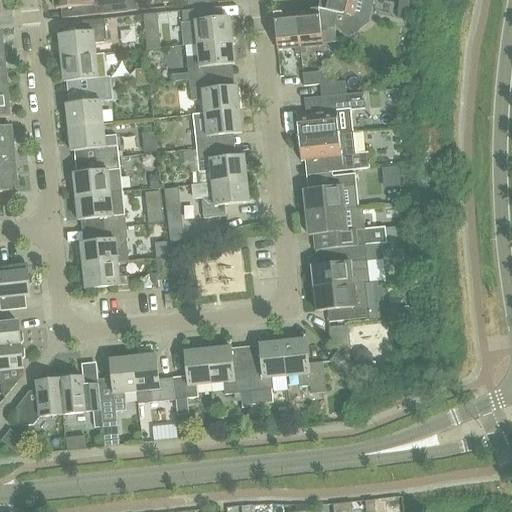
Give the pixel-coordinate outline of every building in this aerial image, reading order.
[(121,0),(93,3),(92,0),(55,0),(56,10),(61,9),(62,19),(129,12),(127,0),(121,0)] [(321,27),(334,26),(337,14),(360,19),(368,14),(371,0),(321,0),(319,10),(321,27)] [(398,19),(406,20),(407,6),(399,5),(398,19)] [(230,18),(228,19),(206,21),(204,10),(182,12),(186,47),(198,45),(233,42),(230,18)] [(323,46),(322,42),(335,42),(334,26),(321,27),(319,10),(296,12),(301,54),(306,53),(305,47),(323,46)] [(274,14),(278,50),(295,48),(295,54),(301,54),(296,12),(274,14)] [(158,29),(157,15),(144,16),(146,30),(158,29)] [(105,20),(82,22),(84,34),(59,36),(62,59),(97,56),(95,44),(107,43),(105,20)] [(187,59),(189,81),(212,79),(211,67),(235,65),(233,42),(198,45),(199,57),(187,59)] [(88,80),(90,92),(112,89),(111,77),(99,79),(97,56),(62,59),(64,83),(88,80)] [(304,87),(321,85),(320,85),(329,84),(328,72),(302,74),(304,87)] [(0,97),(9,96),(7,75),(0,75),(0,97)] [(204,100),(205,114),(240,111),(237,88),(213,90),(212,79),(189,81),(192,102),(204,100)] [(346,82),(329,84),(320,85),(321,85),(322,98),(347,95),(346,82)] [(66,106),(69,129),(104,125),(101,102),(113,101),(112,89),(90,92),(91,103),(66,106)] [(296,114),(299,138),(339,134),(337,112),(366,109),(364,94),(347,95),(322,98),(323,112),(298,115),(298,114),(296,114)] [(0,119),(11,118),(9,96),(0,97),(0,119)] [(197,150),(219,148),(218,136),(242,134),(240,111),(205,114),(193,116),(197,150)] [(119,158),(118,146),(117,135),(105,137),(104,125),(69,129),(71,152),(96,149),(97,161),(119,158)] [(0,150),(15,149),(12,127),(0,128),(0,150)] [(353,133),(339,134),(299,138),(301,162),(303,162),(327,159),(329,174),(370,169),(368,153),(356,155),(353,133)] [(200,185),(212,184),(247,180),(245,157),(220,159),(219,148),(197,150),(184,152),(185,167),(191,166),(192,174),(199,173),(200,185)] [(0,172),(17,171),(15,149),(0,150),(0,172)] [(76,198),(111,194),(123,193),(119,158),(97,161),(98,172),(74,175),(76,198)] [(0,194),(19,193),(17,171),(0,172),(0,194)] [(345,210),(359,209),(356,175),(331,177),(332,189),(305,192),(307,214),(345,210)] [(160,176),(150,177),(151,190),(161,189),(160,176)] [(250,203),(247,180),(212,184),(200,185),(192,186),(193,197),(202,197),(204,219),(226,217),(225,206),(250,203)] [(113,208),(111,194),(76,198),(79,221),(103,219),(104,230),(127,228),(125,207),(113,208)] [(359,209),(345,210),(307,214),(309,236),(315,236),(317,251),(337,249),(365,246),(387,244),(385,228),(361,230),(359,209)] [(184,243),(183,227),(168,228),(170,244),(184,243)] [(81,244),(83,267),(118,263),(117,249),(119,249),(126,241),(125,240),(128,239),(127,228),(104,230),(105,241),(81,244)] [(315,290),(353,285),(370,283),(367,261),(365,246),(337,249),(339,264),(312,267),(315,290)] [(158,282),(171,280),(169,258),(156,259),(158,274),(148,275),(150,289),(159,288),(158,282)] [(118,263),(83,267),(86,290),(117,287),(117,292),(130,291),(128,276),(120,277),(118,263)] [(28,274),(28,272),(0,275),(0,311),(2,312),(27,309),(26,296),(30,296),(29,287),(32,284),(31,276),(28,274)] [(370,283),(353,285),(315,290),(317,312),(344,309),(346,321),(369,319),(368,306),(370,284),(370,283)] [(0,324),(0,348),(21,346),(21,345),(23,342),(23,334),(19,331),(18,323),(0,324)] [(306,340),(283,342),(287,377),(298,376),(300,388),(311,387),(312,395),(326,393),(323,363),(309,364),(306,340)] [(260,345),(260,348),(262,369),(248,371),(250,393),(274,391),(272,379),(287,377),(283,342),(260,345)] [(21,347),(21,346),(0,348),(0,371),(23,369),(22,360),(25,357),(24,349),(21,347)] [(231,348),(208,350),(212,385),(224,384),(225,396),(250,393),(248,371),(234,372),(231,348)] [(198,386),(212,385),(208,350),(185,353),(188,377),(173,379),(176,401),(199,398),(198,386)] [(356,382),(363,373),(338,353),(331,362),(356,382)] [(156,356),(133,358),(137,393),(149,392),(150,404),(176,401),(173,379),(159,380),(156,356)] [(99,386),(103,424),(117,422),(116,412),(127,411),(125,394),(137,393),(133,358),(110,361),(114,395),(114,400),(101,402),(99,386)] [(373,363),(364,374),(371,379),(374,381),(382,370),(373,363)] [(61,381),(60,381),(64,416),(94,412),(96,429),(103,428),(103,424),(99,386),(84,387),(84,378),(75,379),(72,376),(64,377),(61,381)] [(41,418),(64,416),(60,381),(56,378),(48,379),(46,382),(37,383),(38,391),(30,392),(16,409),(18,428),(34,426),(41,418)] [(290,411),(278,412),(280,427),(292,425),(290,411)] [(21,456),(29,456),(27,443),(11,430),(2,441),(21,456)] [(376,511),(375,500),(365,501),(366,511),(376,511)] [(353,511),(352,502),(343,503),(343,511),(353,511)] [(343,511),(343,503),(333,504),(334,511),(343,511)]
